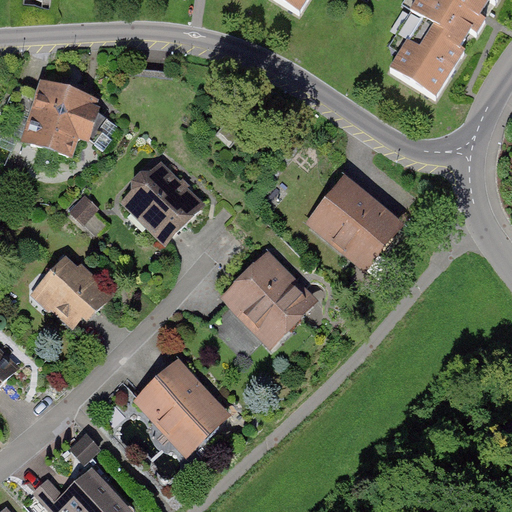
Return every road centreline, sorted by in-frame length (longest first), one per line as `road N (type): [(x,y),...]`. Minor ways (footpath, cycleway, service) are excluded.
road 1 (residential): [(0,41),(114,32),(193,38),(279,67),(419,151),(467,151)]
road 2 (residential): [(0,464),(74,404),(232,247)]
road 3 (residential): [(467,151),(482,226),(511,265)]
